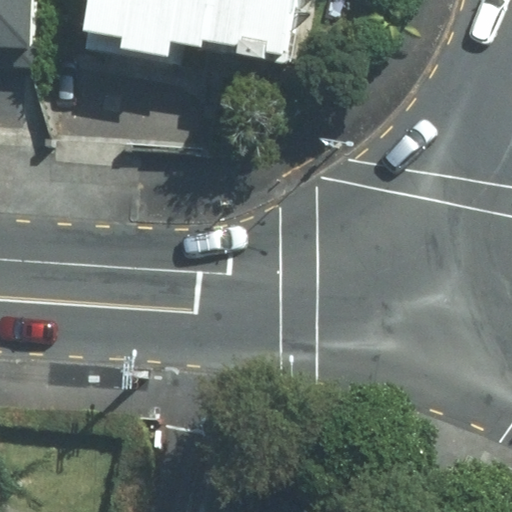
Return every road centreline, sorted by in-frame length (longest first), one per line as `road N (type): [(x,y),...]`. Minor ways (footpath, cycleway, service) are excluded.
road 1 (tertiary): [(450,319),(0,288)]
road 2 (secondary): [(511,88),(450,319)]
